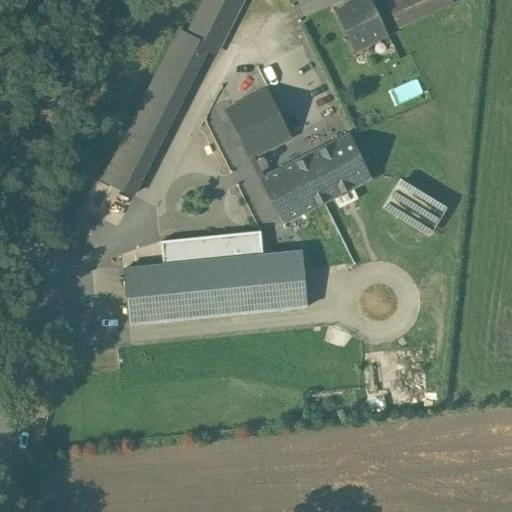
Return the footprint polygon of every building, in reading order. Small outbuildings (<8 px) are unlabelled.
[(134,196),(206,50),(214,54),(241,0),(205,0),(188,37),(178,32),(104,181),(134,196)] [(367,0),(364,0),(338,12),(355,49),(384,35),(367,0)] [(451,0),(384,0),(397,28),(452,2),(451,0)] [(398,104),(425,91),(419,78),(392,91),(398,104)] [(266,92),(227,111),(250,157),(289,137),(266,92)] [(261,179),(282,221),(369,178),(348,136),(261,179)] [(412,181),(433,190),(439,176),(419,167),(412,181)] [(443,208),(401,182),(390,199),(433,225),(443,208)] [(258,233),(161,243),(163,265),(125,268),(130,325),(305,308),(299,251),(260,255),(258,233)] [(154,348),(155,366),(204,362),(203,344),(154,348)]
